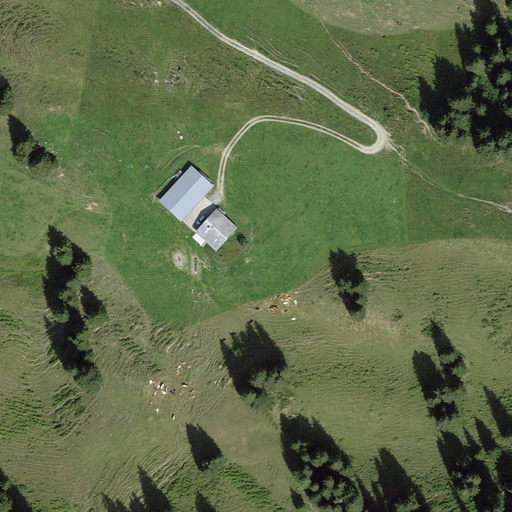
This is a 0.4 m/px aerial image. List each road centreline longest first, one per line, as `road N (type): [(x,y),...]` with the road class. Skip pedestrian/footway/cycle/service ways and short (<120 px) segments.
road 1 (track): [(381,137),(325,91),(178,0)]
road 2 (track): [(221,186),(227,151),(253,120),(311,124),(366,150),(381,137)]
